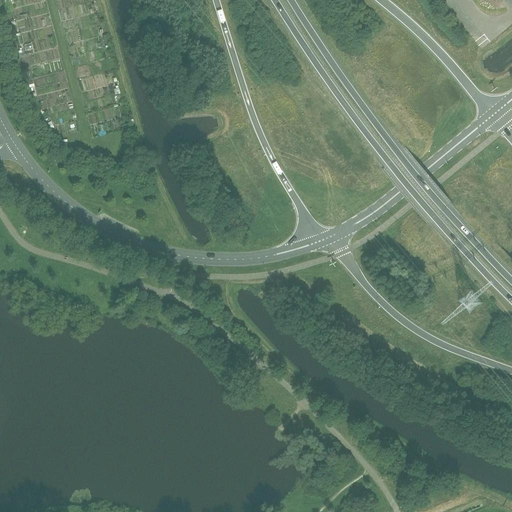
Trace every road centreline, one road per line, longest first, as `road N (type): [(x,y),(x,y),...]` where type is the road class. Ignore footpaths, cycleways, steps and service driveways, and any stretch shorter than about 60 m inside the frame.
road 1 (trunk): [(274,0),(388,162),(511,299)]
road 2 (trunk): [(511,279),(375,123),(290,0)]
road 3 (secondary): [(316,242),(253,259),(151,249),(79,214),(42,181)]
road 4 (trunk): [(216,0),(256,126),(316,242)]
road 5 (trunk): [(332,236),(397,316),(511,371)]
road 6 (secondary): [(332,236),(493,115)]
road 7 (trunk): [(493,115),(377,0)]
